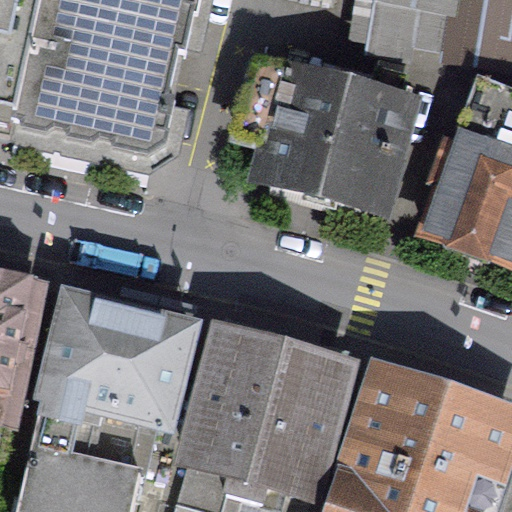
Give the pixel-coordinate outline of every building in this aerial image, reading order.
[(0,0),(0,122),(14,125),(41,0),(0,0)] [(188,0),(41,0),(14,125),(154,156),(158,139),(165,140),(172,106),(166,105),(176,56),(183,57),(190,27),(203,30),(206,18),(186,11),(188,0)] [(447,55),(448,50),(455,0),(377,0),(371,43),(447,55)] [(511,0),(455,0),(448,50),(506,59),(510,36),(511,36),(511,0)] [(250,114),(244,140),(240,139),(239,143),(270,152),(261,186),(379,216),(407,109),(258,70),(247,113),(250,114)] [(511,102),(479,90),(425,240),(511,270),(511,269),(511,102)] [(0,452),(1,453),(36,298),(0,290),(0,452)] [(131,511),(139,480),(142,481),(154,429),(167,432),(192,335),(68,305),(20,511),(131,511)] [(188,466),(175,508),(190,511),(224,511),(228,500),(267,511),(274,488),(311,498),(344,376),(221,343),(188,466)] [(499,511),(511,473),(511,445),(507,444),(511,429),(378,385),(336,511),(499,511)] [(511,511),(511,473),(499,511),(511,511)]
